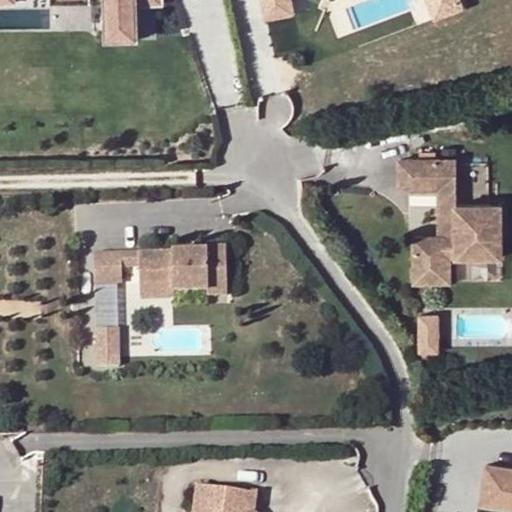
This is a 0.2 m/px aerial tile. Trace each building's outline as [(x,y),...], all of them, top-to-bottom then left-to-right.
[(164,5),(163,0),(109,0),(110,24),(139,24),(138,5),(164,5)] [(293,0),(265,0),(269,20),(297,14),(293,0)] [(460,0),(424,0),(431,18),(463,7),(460,0)] [(139,24),(110,24),(110,44),(139,43),(139,24)] [(459,190),(459,160),(410,161),(410,191),(441,191),(459,190)] [(401,191),(410,191),(410,161),(401,161),(401,191)] [(459,206),(459,190),(441,191),(442,239),(459,238),(458,206),(459,206)] [(504,257),(503,205),(459,206),(458,206),(459,238),(442,239),(417,239),(417,285),(445,284),(443,258),(451,258),(504,257)] [(231,298),(229,249),(209,251),(209,254),(198,254),(198,260),(191,261),(190,255),(98,258),(99,288),(126,287),(126,271),(143,271),(144,288),(177,286),(177,295),(178,295),(211,294),(211,299),(231,298)] [(451,258),(443,258),(445,284),(453,284),(451,258)] [(177,286),(144,288),(144,303),(178,301),(178,295),(177,295),(177,286)] [(423,317),(423,341),(442,341),(441,317),(423,317)] [(123,332),(101,333),(103,370),(125,369),(123,332)] [(423,341),(424,362),(434,362),(434,354),(442,354),(442,341),(423,341)] [(511,466),(478,460),(470,503),(511,511),(511,509),(511,466)] [(255,511),(258,494),(200,487),(197,511),(255,511)]
